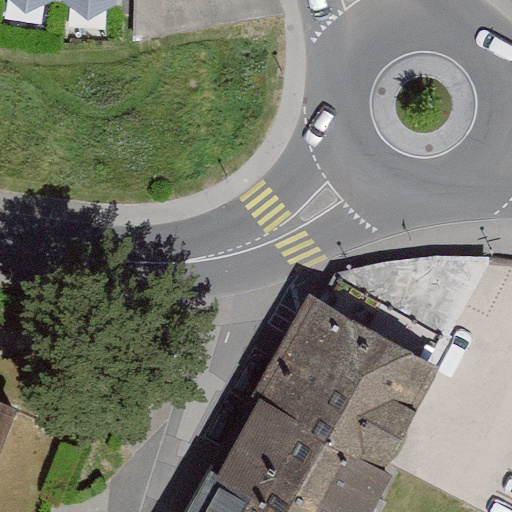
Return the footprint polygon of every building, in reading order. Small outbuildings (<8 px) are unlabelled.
[(12,0),(0,0),(0,26),(7,28),(12,0)] [(71,0),(12,0),(7,28),(66,40),(71,0)] [(134,0),(71,0),(66,40),(134,49),(134,0)] [(371,511),(441,373),(316,304),(192,511),(371,511)] [(0,511),(8,511),(43,418),(0,402),(0,511)]
